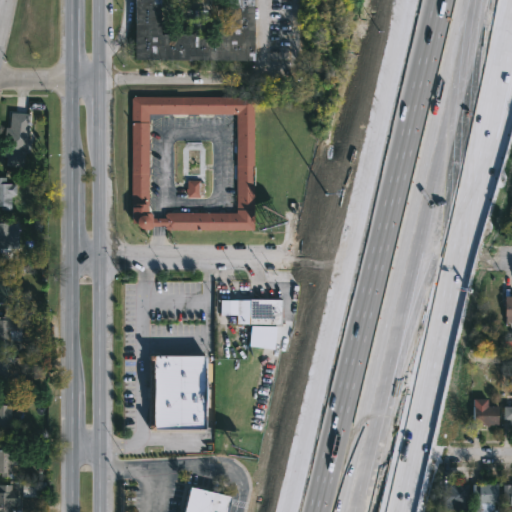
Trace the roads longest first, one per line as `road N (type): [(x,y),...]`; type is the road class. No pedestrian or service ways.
road 1 (motorway): [(408,0),(285,511)]
road 2 (motorway): [(462,0),(340,511)]
road 3 (tertiary): [(75,0),(76,511)]
road 4 (tertiary): [(103,511),(100,127)]
road 5 (motorway): [(391,511),(453,254)]
road 6 (motorway): [(453,254),(510,0)]
road 7 (residential): [(284,260),(76,259)]
road 8 (motorway): [(453,254),(511,58)]
road 9 (residential): [(226,80),(100,80)]
road 10 (residential): [(228,470),(104,466)]
